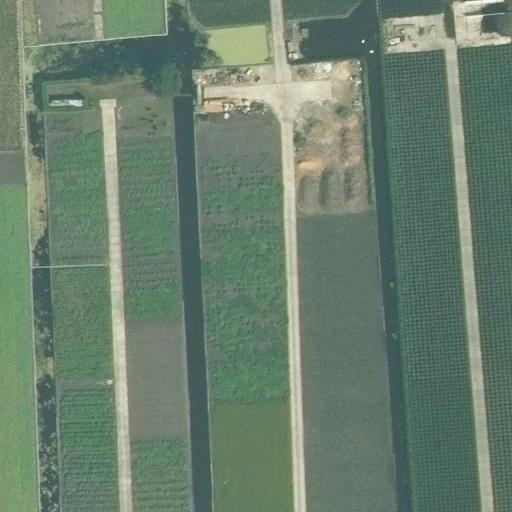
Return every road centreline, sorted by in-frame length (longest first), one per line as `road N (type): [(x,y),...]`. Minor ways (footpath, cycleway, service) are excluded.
road 1 (track): [(486,511),(445,0)]
road 2 (track): [(297,511),(274,0)]
road 3 (track): [(107,111),(123,511)]
